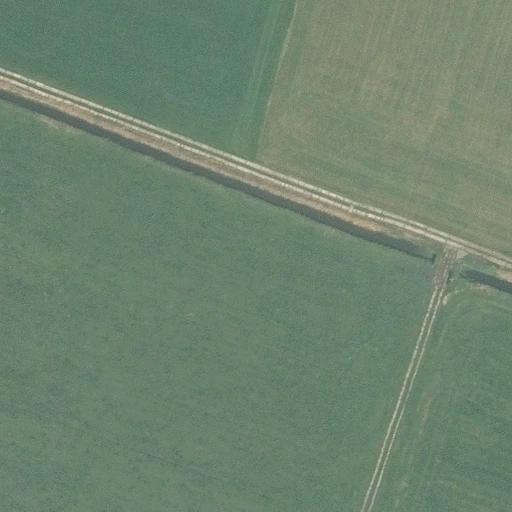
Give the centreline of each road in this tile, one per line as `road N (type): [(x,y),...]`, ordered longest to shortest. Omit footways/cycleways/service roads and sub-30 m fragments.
road 1 (track): [(511,270),(0,78)]
road 2 (track): [(450,247),(362,511)]
